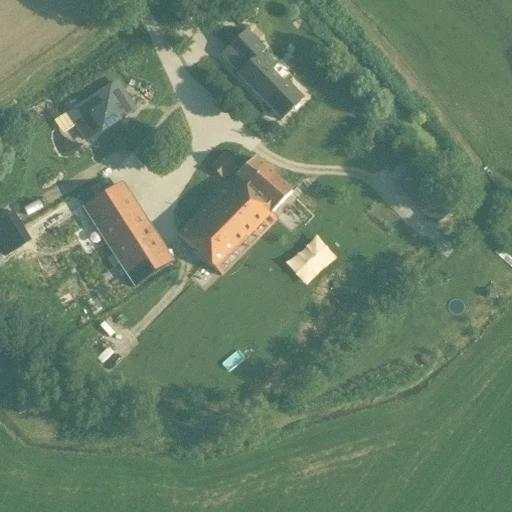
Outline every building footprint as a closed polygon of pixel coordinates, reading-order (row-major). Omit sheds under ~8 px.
[(251,10),(243,1),(228,15),(236,24),(251,10)] [(246,31),(228,49),(246,67),(236,76),(280,122),(303,99),(286,82),(283,85),(270,71),(273,68),(261,56),(266,51),(246,31)] [(95,65),(66,88),(100,132),(130,109),(95,65)] [(317,160),(366,114),(355,103),(306,149),(317,160)] [(32,156),(59,192),(114,152),(86,115),(32,156)] [(210,169),(222,181),(236,167),(224,155),(210,169)] [(179,157),(146,182),(160,200),(193,175),(179,157)] [(251,159),(176,230),(210,265),(283,194),(251,159)] [(453,208),(415,170),(398,188),(436,225),(453,208)] [(103,255),(145,228),(120,190),(79,217),(103,255)] [(370,204),(355,226),(371,236),(386,215),(370,204)] [(0,240),(11,234),(2,222),(0,222),(0,240)] [(127,290),(168,264),(145,228),(104,254),(127,290)] [(4,239),(0,241),(0,257),(11,251),(4,239)]
